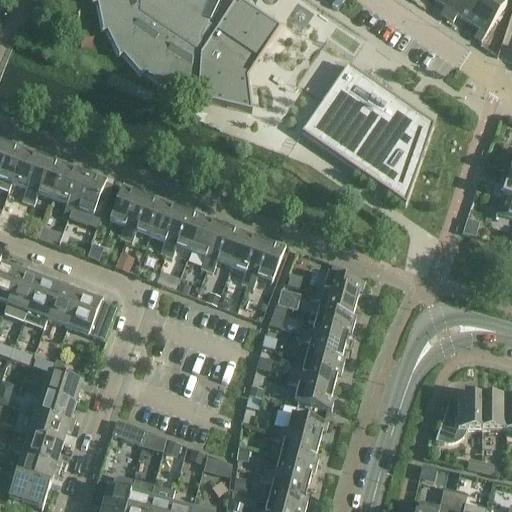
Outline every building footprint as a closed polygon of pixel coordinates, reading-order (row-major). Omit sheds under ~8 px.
[(198,99),(202,40),(208,27),(220,0),(92,0),(92,8),(96,7),(102,36),(105,34),(118,61),(122,58),(141,80),(144,77),(168,94),(170,90),(197,99),(198,99)] [(435,0),(434,3),(445,10),(440,17),(446,21),(460,0),(435,0)] [(460,0),(446,21),(452,25),(457,18),(468,26),(485,0),(460,0)] [(495,0),(485,0),(468,26),(479,33),(474,40),(481,44),(506,7),(495,0)] [(197,99),(197,102),(197,103),(251,116),(247,80),(246,70),(253,59),(259,63),(280,31),(236,2),(216,32),(208,27),(202,40),(198,99),(197,99)] [(347,68),(302,136),(405,207),(433,127),(416,115),(414,118),(398,106),(399,104),(347,68)] [(0,183),(12,188),(25,152),(20,150),(18,153),(4,148),(0,157),(0,183)] [(28,207),(44,163),(30,158),(31,154),(25,152),(12,188),(26,193),(21,205),(28,207)] [(52,203),(66,167),(60,165),(59,169),(44,163),(28,207),(34,209),(38,198),(52,203)] [(511,185),(511,167),(503,164),(500,174),(509,177),(507,184),(511,185)] [(68,222),(84,178),(70,173),(71,170),(66,167),(52,203),(66,209),(62,220),(68,222)] [(84,178),(68,222),(74,225),(78,213),(93,219),(107,183),(100,181),(99,184),(84,178)] [(511,185),(507,184),(504,191),(495,188),(492,197),(501,200),(496,216),(511,221),(511,185)] [(125,244),(142,200),(127,195),(129,191),(122,189),(109,225),(124,231),(119,242),(125,244)] [(150,240),(163,205),(158,202),(156,206),(142,200),(125,244),(132,246),(136,235),(150,240)] [(166,259),(182,216),(168,210),(169,207),(163,205),(150,240),(164,246),(160,257),(166,259)] [(190,256),(204,220),(198,218),(197,221),(182,216),(166,259),(172,262),(176,250),(190,256)] [(206,275),(223,231),(208,225),(209,222),(204,220),(190,256),(204,261),(200,272),(206,275)] [(467,223),(463,237),(475,240),(479,226),(467,223)] [(231,271),(244,235),(239,233),(237,236),(223,231),(206,275),(212,277),(217,266),(231,271)] [(247,290),(263,246),(249,241),(250,237),(244,235),(231,271),(245,276),(240,288),(247,290)] [(263,246),(247,290),(253,292),(257,281),(272,287),(285,251),(279,248),(278,252),(263,246)] [(92,248),(87,260),(101,265),(105,253),(92,248)] [(121,257),(115,271),(129,276),(134,262),(121,257)] [(307,261),(298,258),(293,271),(302,275),(307,261)] [(0,306),(7,309),(21,271),(14,268),(13,273),(0,268),(0,306)] [(312,290),(310,296),(359,309),(364,288),(354,286),(356,278),(332,269),(330,279),(327,279),(323,293),(312,290)] [(3,318),(23,325),(40,284),(26,278),(28,273),(21,271),(7,309),(3,318)] [(290,278),(288,289),(299,292),(302,281),(290,278)] [(180,283),(169,279),(164,290),(165,290),(175,294),(180,283)] [(49,321),(62,287),(55,284),(53,289),(40,284),(23,325),(44,333),(48,324),(49,321)] [(179,286),(176,294),(187,298),(190,290),(179,286)] [(67,331),(80,299),(65,293),(67,289),(62,287),(49,321),(48,324),(67,331)] [(281,294),(277,309),(286,311),(290,296),(281,294)] [(359,309),(310,296),(308,303),(320,306),(316,320),(353,330),(359,309)] [(210,297),(206,306),(217,310),(220,301),(210,297)] [(101,306),(102,302),(95,299),(93,304),(80,299),(67,331),(103,345),(116,312),(101,306)] [(221,299),(218,308),(228,312),(230,308),(227,302),(221,299)] [(353,330),(316,320),(312,335),(301,332),(299,338),(348,351),(353,330)] [(270,323),(268,330),(281,333),(282,326),(270,323)] [(348,351),(299,338),(297,345),(309,348),(305,362),(342,372),(348,351)] [(264,340),(262,350),(274,353),(276,343),(264,340)] [(23,356),(19,366),(28,369),(28,368),(32,359),(23,356)] [(35,360),(32,370),(40,373),(44,363),(35,360)] [(258,360),(256,371),(269,375),(272,364),(258,360)] [(55,362),(50,376),(60,379),(65,365),(55,362)] [(342,372),(305,362),(301,377),(290,374),(288,380),(337,393),(342,372)] [(41,398),(74,409),(79,395),(83,396),(86,389),(48,377),(41,398)] [(337,393),(288,380),(286,386),(298,389),(294,405),(331,415),(337,393)] [(248,399),(260,403),(262,393),(250,390),(248,399)] [(463,437),(463,434),(482,434),(482,402),(474,402),(474,397),(457,397),(457,408),(450,405),(451,402),(449,402),(434,445),(436,446),(437,443),(445,446),(446,446),(447,446),(450,446),(451,446),(454,445),(455,445),(457,444),(459,442),(460,441),(461,440),(462,438),(463,437)] [(506,434),(506,397),(489,397),(489,402),(482,402),(482,434),(506,434)] [(74,409),(41,398),(34,419),(72,431),(75,423),(70,422),(74,409)] [(0,399),(0,406),(8,409),(10,402),(0,399)] [(248,399),(245,411),(258,414),(261,403),(260,403),(248,399)] [(273,436),(318,448),(322,432),(326,433),(328,428),(290,418),(286,433),(275,430),(273,436)] [(72,431),(34,419),(28,440),(62,451),(67,436),(70,438),(72,431)] [(116,426),(111,440),(140,451),(141,450),(146,437),(116,426)] [(141,450),(140,451),(158,455),(161,441),(146,436),(146,437),(141,450)] [(318,448),(273,436),(272,443),(283,446),(279,460),(316,470),(318,464),(314,463),(318,448)] [(62,451),(28,440),(21,460),(60,472),(62,465),(58,463),(62,451)] [(169,444),(164,457),(176,462),(181,449),(169,444)] [(238,452),(237,464),(248,465),(249,453),(238,452)] [(191,453),(188,463),(201,468),(205,458),(191,453)] [(60,472),(21,460),(14,481),(49,492),(53,477),(58,478),(60,472)] [(316,470),(279,460),(275,475),(264,472),(262,478),(307,490),(311,475),(315,476),(316,470)] [(479,476),(481,467),(469,464),(467,473),(479,476)] [(228,482),(231,468),(219,465),(215,478),(228,482)] [(481,467),(479,476),(492,479),(494,470),(481,467)] [(307,490),(262,478),(260,484),(272,487),(268,502),(305,511),(307,506),(303,505),(307,490)] [(124,511),(132,484),(119,480),(117,481),(113,484),(111,492),(107,491),(101,511),(124,511)] [(42,511),(49,492),(14,481),(8,501),(41,511),(42,511)] [(235,481),(234,493),(244,494),(245,482),(235,481)] [(132,484),(124,511),(147,511),(150,503),(153,490),(132,484)] [(150,503),(147,511),(169,511),(171,508),(174,496),(153,490),(150,503)] [(451,511),(455,497),(443,494),(439,511),(417,506),(415,511),(451,511)] [(455,497),(451,511),(478,511),(465,509),(467,500),(455,497)] [(305,511),(268,502),(265,511),(305,511)]
